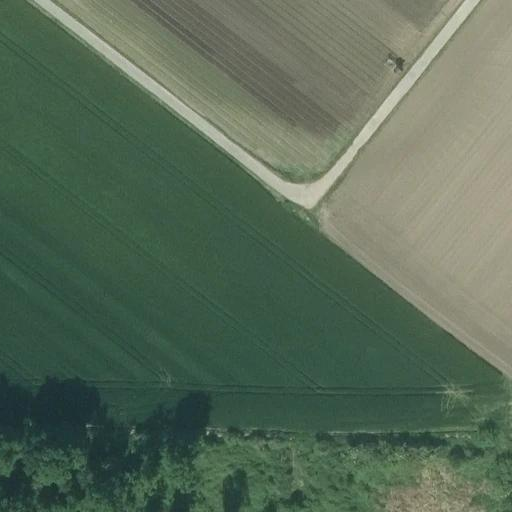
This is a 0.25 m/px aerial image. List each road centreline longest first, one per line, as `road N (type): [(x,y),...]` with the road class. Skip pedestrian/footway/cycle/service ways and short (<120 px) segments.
road 1 (track): [(473,0),(321,191),(290,195),(37,0)]
road 2 (track): [(290,195),(511,365)]
